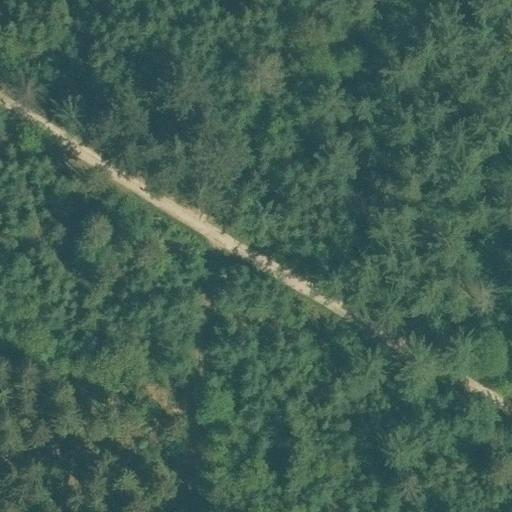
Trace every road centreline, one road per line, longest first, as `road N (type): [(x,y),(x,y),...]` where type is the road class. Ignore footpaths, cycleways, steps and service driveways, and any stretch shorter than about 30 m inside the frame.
road 1 (track): [(511,422),(220,247)]
road 2 (track): [(220,247),(0,109)]
